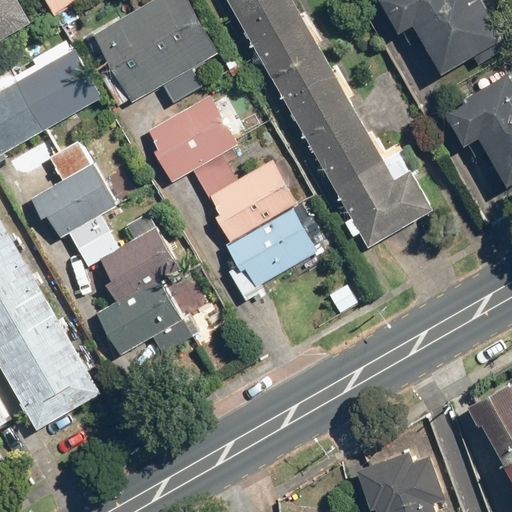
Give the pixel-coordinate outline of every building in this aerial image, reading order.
[(0,0),(0,40),(33,22),(21,0),(0,0)] [(78,2),(77,0),(49,0),(57,14),(78,2)] [(222,50),(193,0),(152,0),(96,32),(134,100),(222,50)] [(398,174),(296,0),(230,0),(373,243),(437,205),(414,165),(398,174)] [(507,36),(486,0),(383,0),(402,32),(418,23),(446,71),(507,36)] [(0,154),(104,95),(76,45),(0,88),(0,154)] [(511,181),(511,72),(511,71),(447,108),(467,144),(484,135),(511,182),(511,181)] [(241,142),(213,92),(150,128),(161,146),(156,149),(175,180),(241,142)] [(185,317),(162,277),(183,266),(151,210),(129,222),(136,235),(121,244),(103,213),(120,204),(83,137),(52,154),(65,178),(34,196),(45,215),(49,213),(62,235),(72,230),(90,263),(103,257),(114,278),(108,281),(119,300),(99,311),(122,352),(185,317)] [(321,247),(296,205),(302,201),(275,157),(212,194),(222,212),(218,215),(232,239),(227,242),(240,263),(230,269),(248,299),(267,288),(263,281),(321,247)] [(103,390),(0,210),(0,357),(40,427),(103,390)] [(511,382),(473,403),(482,420),(486,417),(511,464),(511,382)] [(0,392),(0,422),(13,415),(0,392)] [(449,495),(435,451),(417,457),(414,447),(361,464),(375,507),(379,506),(381,511),(441,511),(437,499),(449,495)]
